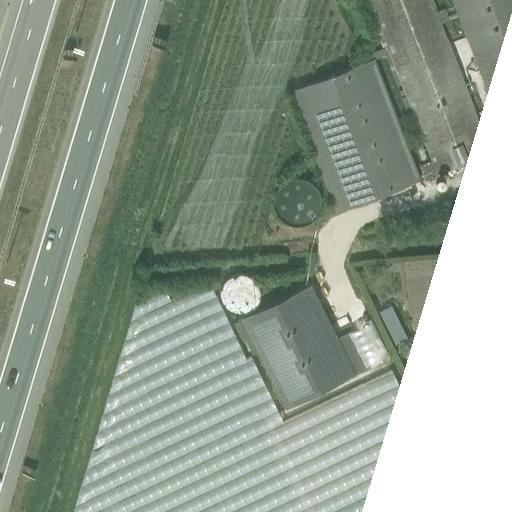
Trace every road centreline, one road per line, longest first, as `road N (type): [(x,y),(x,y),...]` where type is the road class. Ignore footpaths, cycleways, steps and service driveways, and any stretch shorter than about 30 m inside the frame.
road 1 (motorway): [(0,437),(132,0)]
road 2 (motorway): [(40,0),(0,135)]
